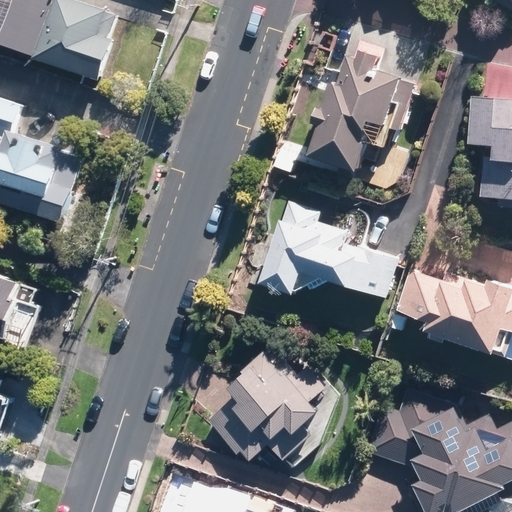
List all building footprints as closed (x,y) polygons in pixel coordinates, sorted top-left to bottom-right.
[(127,21),(67,0),(22,0),(9,39),(109,73),(127,21)] [(401,73),(350,56),(317,153),(368,170),(401,73)] [(511,96),(477,95),(475,135),(503,137),(502,154),(490,153),(488,199),(511,200),(511,96)] [(23,108),(0,100),(0,127),(15,132),(23,108)] [(10,163),(0,158),(0,188),(68,214),(88,159),(21,134),(10,163)] [(323,209),(295,201),(271,277),(308,288),(313,271),(391,295),(403,258),(316,231),(323,209)] [(449,280),(417,269),(404,309),(436,320),(435,325),(511,350),(511,285),(502,283),(480,275),(478,281),(451,272),(449,280)] [(0,328),(34,340),(46,306),(23,297),(28,283),(0,273),(0,328)] [(269,348),(238,376),(254,393),(225,420),(255,453),(274,436),(288,451),(312,430),(307,426),(330,405),(319,393),(328,384),(312,366),(304,373),(292,358),(284,365),(269,348)] [(17,370),(0,364),(0,414),(2,415),(17,370)] [(474,422),(464,402),(405,384),(385,447),(419,458),(429,478),(417,484),(431,511),(458,511),(511,485),(511,421),(501,427),(493,412),(474,422)]
